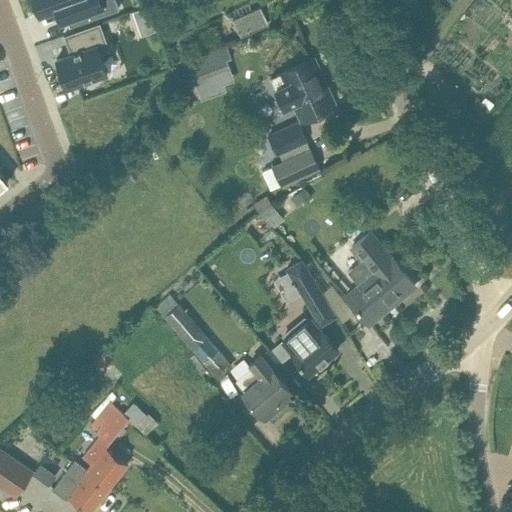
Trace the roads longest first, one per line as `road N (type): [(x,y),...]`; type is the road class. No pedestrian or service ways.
road 1 (unclassified): [(498,311),(352,0)]
road 2 (tertiary): [(268,511),(349,433),(478,333)]
road 3 (residential): [(5,24),(56,176),(0,221)]
road 4 (unclassified): [(490,511),(479,467),(478,333)]
